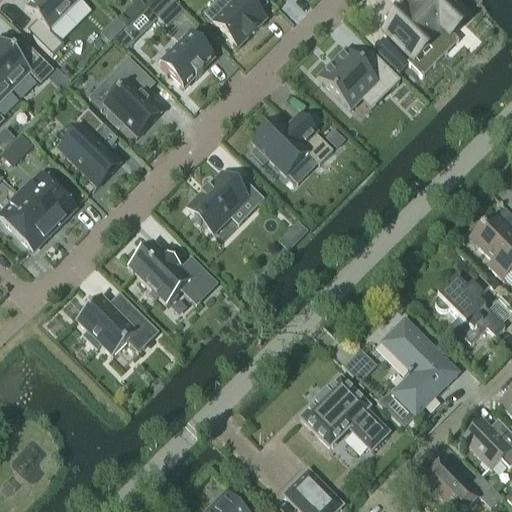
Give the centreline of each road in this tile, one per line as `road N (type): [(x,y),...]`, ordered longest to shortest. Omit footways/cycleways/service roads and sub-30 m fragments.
road 1 (residential): [(116,511),(511,119)]
road 2 (residential): [(0,277),(30,300),(44,292),(336,0)]
road 3 (residential): [(511,368),(394,484),(392,497),(406,511)]
